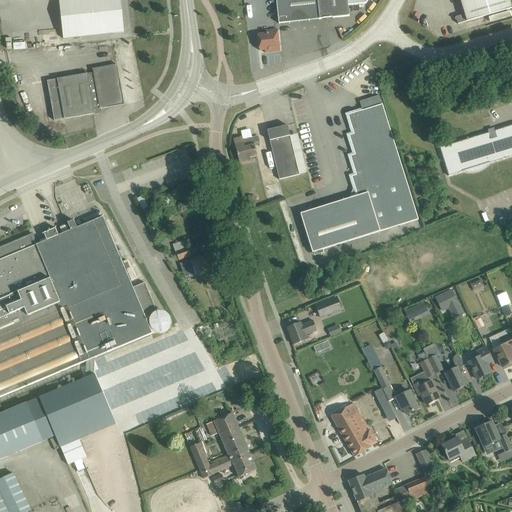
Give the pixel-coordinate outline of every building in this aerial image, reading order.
[(122,33),(118,0),(57,0),(62,39),(122,33)] [(367,0),(276,0),(279,24),(349,16),(348,5),(366,3),(367,0)] [(511,0),(460,0),(465,14),(456,17),(454,19),(457,21),(458,24),(511,8),(511,0)] [(280,51),(277,29),(265,31),(265,34),(258,35),(259,51),(265,50),(265,53),(280,51)] [(124,104),(117,64),(93,68),(94,73),(57,79),(48,81),(52,99),(50,100),(54,121),(64,119),(94,114),(100,112),(100,109),(108,107),(124,104)] [(382,105),(379,95),(359,101),(362,111),(348,115),(354,134),(350,136),(356,155),(351,156),(357,175),(352,177),(358,196),(300,214),(312,253),(418,220),(382,104),(382,105)] [(299,175),(287,125),(267,130),(279,180),(299,175)] [(488,133),(438,148),(447,177),(463,172),(465,172),(468,173),(472,173),(476,172),(480,171),(483,169),(487,166),(489,164),(511,156),(511,125),(495,131),(494,128),(488,130),(488,133)] [(242,137),(233,140),(240,164),(251,161),(250,158),(257,156),(254,146),(260,144),(258,137),(243,141),(242,137)] [(257,196),(248,195),(247,206),(256,206),(257,196)] [(0,397),(152,334),(147,323),(150,323),(150,325),(151,327),(153,329),(155,331),(158,332),(161,332),(163,332),(165,331),(166,330),(168,328),(170,326),(170,324),(170,321),(170,319),(169,316),(168,314),(166,313),(163,311),(159,311),(157,311),(145,282),(132,288),(103,217),(77,228),(73,221),(68,223),(71,230),(59,235),(56,228),(44,233),(47,240),(37,245),(32,233),(0,246),(0,397)] [(191,256),(186,242),(174,247),(179,260),(191,256)] [(199,257),(180,264),(185,280),(211,270),(211,268),(212,266),(211,262),(209,262),(207,256),(199,259),(199,257)] [(136,279),(131,267),(126,269),(131,281),(136,279)] [(473,291),(484,286),(481,280),(470,285),(473,291)] [(435,297),(442,312),(459,304),(452,289),(435,297)] [(506,291),(496,295),(501,307),(510,303),(506,291)] [(337,298),(316,306),(320,318),(341,310),(337,298)] [(409,320),(428,311),(424,302),(405,312),(409,320)] [(508,305),(501,308),(504,317),(511,314),(508,305)] [(479,319),(479,317),(472,320),(476,328),(477,327),(479,329),(484,326),(481,319),(480,319),(479,319)] [(301,322),(287,328),(293,345),(307,339),(306,335),(317,331),(313,322),(302,326),(301,322)] [(330,335),(341,332),(338,324),(328,328),(330,335)] [(454,326),(446,330),(450,336),(455,333),(453,330),(456,329),(454,326)] [(509,329),(489,338),(494,350),(493,350),(497,356),(502,367),(511,362),(511,352),(510,348),(511,346),(511,336),(511,334),(509,329)] [(379,335),(383,343),(388,340),(384,333),(379,335)] [(182,357),(194,352),(189,341),(177,347),(182,357)] [(313,347),(316,353),(322,350),(320,344),(313,347)] [(443,370),(436,355),(438,354),(434,344),(423,350),(428,359),(428,360),(435,374),(443,370)] [(469,362),(477,380),(491,373),(487,364),(493,361),(486,347),(476,352),(479,357),(469,362)] [(445,374),(453,391),(467,385),(461,373),(464,372),(462,367),(464,366),(458,354),(456,355),(454,356),(454,357),(453,358),(453,360),(453,362),(456,368),(445,374)] [(391,385),(376,356),(368,360),(383,389),(389,401),(396,398),(394,393),(394,392),(391,385)] [(427,378),(435,374),(428,360),(421,363),(420,364),(427,378)] [(0,458),(56,436),(61,447),(116,424),(95,374),(4,412),(0,404),(0,458)] [(427,405),(439,399),(431,382),(422,386),(420,382),(414,385),(419,395),(421,394),(427,405)] [(404,409),(407,415),(418,409),(409,391),(403,394),(401,389),(394,392),(394,393),(396,398),(402,410),(404,409)] [(384,412),(391,409),(385,398),(378,401),(384,412)] [(354,403),(331,416),(354,457),(371,447),(370,446),(377,443),(369,429),(367,430),(366,428),(367,427),(354,403)] [(211,437),(218,433),(229,457),(232,462),(250,454),(232,413),(206,425),(211,437)] [(492,422),(475,429),(483,447),(492,444),(495,452),(503,448),(505,453),(511,449),(511,448),(508,438),(506,434),(499,437),(492,422)] [(457,438),(442,446),(449,460),(459,455),(463,462),(476,456),(468,441),(468,442),(461,445),(457,438)] [(190,448),(200,470),(210,465),(200,444),(190,448)] [(427,449),(416,454),(424,473),(435,469),(427,449)] [(229,457),(210,465),(200,470),(204,479),(213,475),(233,465),(239,477),(255,470),(249,455),(250,455),(250,454),(232,462),(229,457)] [(406,511),(404,506),(414,502),(413,499),(425,494),(433,491),(426,477),(406,485),(394,490),(396,496),(397,498),(391,501),(390,499),(376,505),(373,498),(376,497),(374,492),(392,484),(386,470),(387,470),(386,469),(365,478),(364,475),(349,481),(348,481),(357,503),(361,511),(406,511)] [(14,473),(0,479),(0,511),(27,511),(31,510),(14,473)] [(221,474),(212,478),(218,492),(229,488),(225,480),(224,480),(221,474)]
